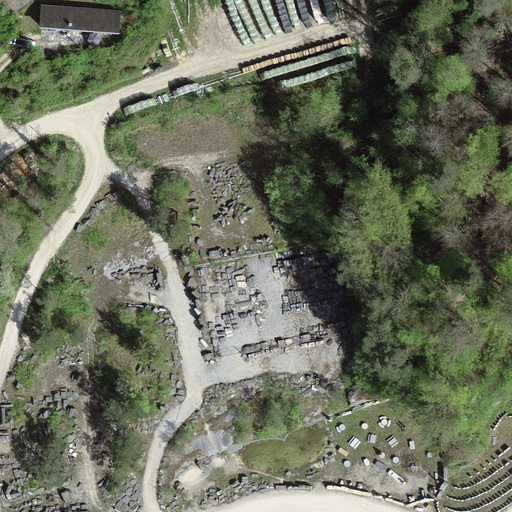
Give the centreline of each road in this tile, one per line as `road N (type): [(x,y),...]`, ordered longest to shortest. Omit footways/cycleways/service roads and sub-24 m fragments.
road 1 (track): [(150,511),(154,456),(191,400),(193,358),(144,208),(101,151)]
road 2 (track): [(327,20),(43,120),(0,153)]
road 3 (track): [(43,120),(93,137),(99,168),(40,262),(0,362)]
